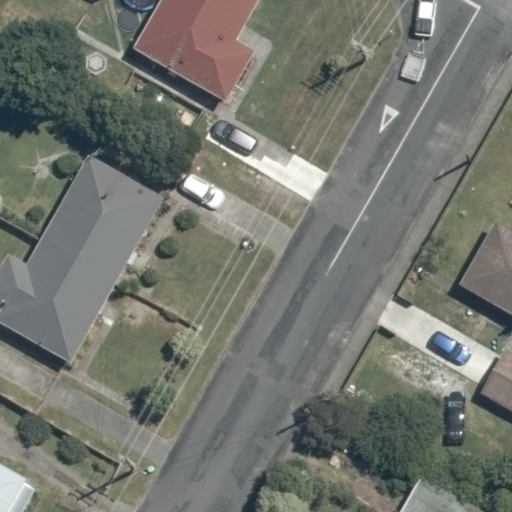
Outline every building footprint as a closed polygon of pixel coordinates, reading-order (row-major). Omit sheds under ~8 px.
[(255,0),(161,0),(134,48),(227,101),(254,55),(231,42),(255,0)] [(80,369),(173,207),(97,164),(36,270),(20,260),(0,294),(0,306),(19,317),(12,330),(80,369)] [(473,291),(477,293),(511,313),(511,226),(510,226),(473,291)] [(511,365),(492,401),(511,411),(511,365)] [(0,511),(28,511),(43,487),(0,462),(0,511)]
